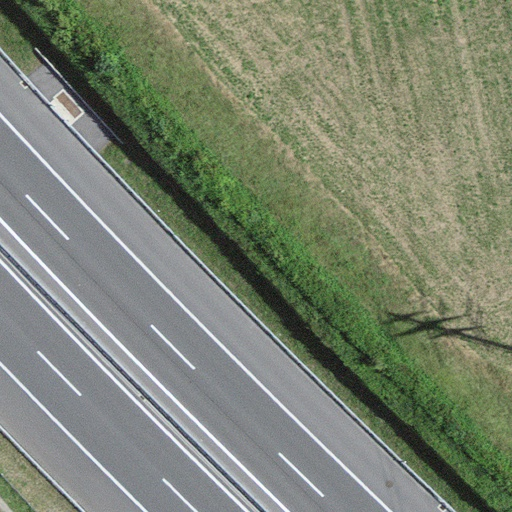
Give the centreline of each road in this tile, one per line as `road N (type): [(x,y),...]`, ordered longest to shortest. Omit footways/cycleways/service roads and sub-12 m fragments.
road 1 (motorway): [(339,511),(0,166)]
road 2 (motorway): [(0,311),(196,511)]
